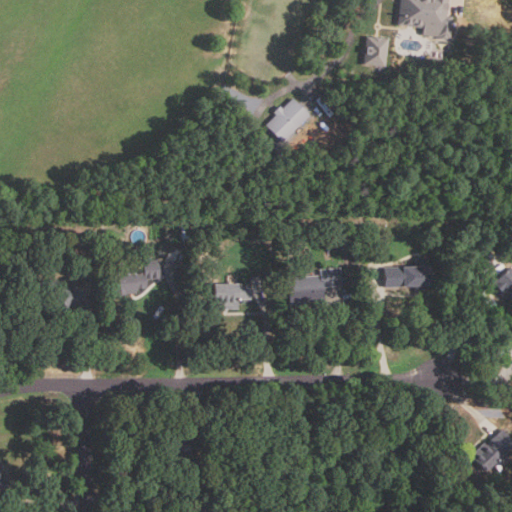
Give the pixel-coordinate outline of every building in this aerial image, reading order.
[(398,0),(447,0),(446,16),(451,17),(449,38),(446,38),(446,40),(438,39),(439,37),(420,35),(421,28),(396,25),(398,0)] [(387,39),(384,67),(363,65),(366,36),(387,39)] [(308,115),(282,142),(264,125),(274,114),(272,112),(278,105),(281,109),(291,98),(308,115)] [(477,249),(489,261),(477,274),(465,262),(477,249)] [(379,287),(378,267),(410,266),(410,259),(423,259),(425,284),(379,287)] [(111,294),(110,274),(140,272),(140,261),(156,260),(157,279),(143,279),(144,288),(133,289),(133,293),(111,294)] [(511,297),(509,300),(504,295),(501,298),(497,294),(496,295),(486,284),(506,266),(511,272),(511,297)] [(286,304),(284,278),(317,275),(316,269),(337,268),(339,286),(320,287),(321,301),(286,304)] [(42,315),(41,308),(39,308),(37,282),(57,281),(58,287),(79,286),(80,304),(67,305),(68,308),(57,309),(57,306),(53,306),(54,314),(42,315)] [(233,308),(210,309),(210,284),(246,283),(246,299),(233,299),(233,308)] [(511,442),(482,471),(471,459),(472,458),(469,455),(480,444),(483,447),(488,442),(487,440),(500,428),(511,440),(511,442)] [(160,456),(159,439),(169,438),(169,434),(179,434),(179,436),(186,436),(186,434),(203,433),(203,442),(200,443),(201,450),(188,451),(188,454),(160,456)]
